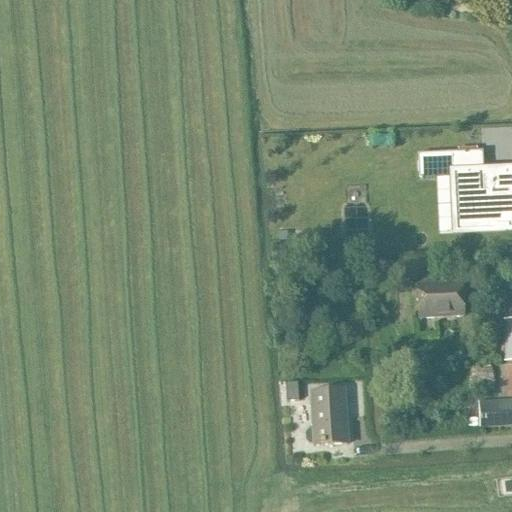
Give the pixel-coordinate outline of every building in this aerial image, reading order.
[(457,35),(502,40),(503,29),(503,25),(458,20),(457,35)] [(511,126),(493,127),(494,149),(511,148),(511,126)] [(483,172),(482,152),(417,155),(418,180),(436,179),(449,178),(452,178),(455,234),(495,232),(495,228),(506,228),(506,232),(511,231),(511,171),(503,171),(504,176),(483,176),(483,172)] [(368,215),(345,216),(346,242),(369,242),(368,215)] [(462,318),(461,285),(433,286),(433,273),(416,274),(416,287),(418,320),(462,318)] [(505,363),(511,362),(511,322),(503,323),(505,363)] [(299,403),(298,385),(286,386),(287,404),(299,403)] [(348,447),(344,393),(311,395),(313,431),(309,433),(306,436),(307,443),(310,446),(314,446),(314,449),(348,447)] [(511,401),(498,403),(478,404),(480,429),(511,427),(511,401)]
